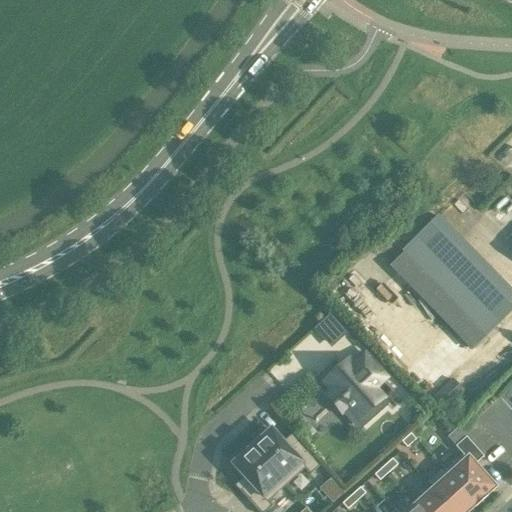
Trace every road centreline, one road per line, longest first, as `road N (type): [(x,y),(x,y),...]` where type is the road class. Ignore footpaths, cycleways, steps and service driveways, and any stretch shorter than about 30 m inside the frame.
road 1 (primary): [(0,284),(74,247),(121,209),(270,35)]
road 2 (residential): [(197,508),(204,445),(264,384)]
